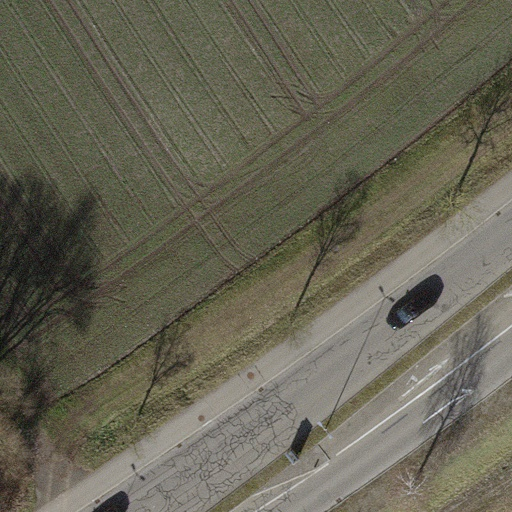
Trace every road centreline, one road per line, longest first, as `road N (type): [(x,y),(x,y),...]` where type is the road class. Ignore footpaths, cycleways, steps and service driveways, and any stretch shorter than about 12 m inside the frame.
road 1 (tertiary): [(511,236),(330,372),(119,511)]
road 2 (tertiary): [(293,511),(511,356)]
